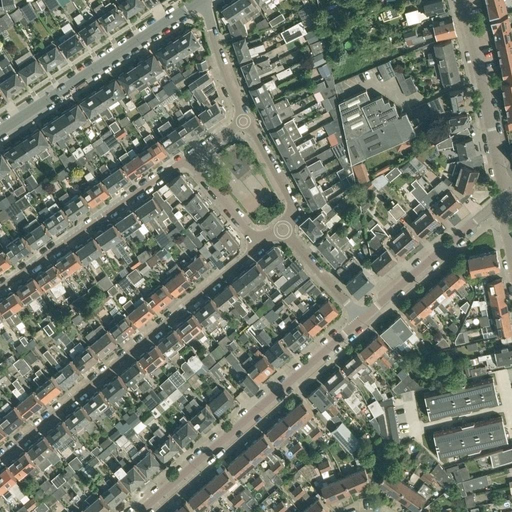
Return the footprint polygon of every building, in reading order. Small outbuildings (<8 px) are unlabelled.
[(2,0),(3,5),(4,10),(5,12),(6,11),(16,7),(14,0),(2,0)] [(46,6),(44,3),(42,0),(35,0),(31,2),(38,12),(46,6)] [(133,11),(136,10),(129,0),(117,0),(118,1),(127,15),(129,14),(129,16),(134,13),(133,11)] [(129,0),(136,10),(138,8),(139,9),(144,7),(143,5),(144,4),(141,0),(129,0)] [(232,2),(231,3),(245,23),(253,18),(251,16),(240,0),(233,0),(232,1),(232,2)] [(240,0),(251,16),(260,10),(253,0),(240,0)] [(258,0),(261,5),(265,10),(268,8),(266,4),(273,0),(258,0)] [(442,0),(428,0),(425,1),(427,10),(421,12),(421,13),(411,16),(413,22),(421,19),(420,18),(429,16),(428,13),(445,9),(442,0)] [(506,10),(503,0),(496,0),(486,3),(490,15),(506,10)] [(111,1),(104,6),(116,23),(118,22),(120,23),(123,20),(123,19),(124,18),(114,2),(112,3),(111,1)] [(113,25),(116,23),(104,6),(102,2),(94,8),(108,29),(108,28),(110,29),(113,27),(113,25)] [(248,33),(245,23),(231,3),(228,5),(227,4),(222,7),(223,9),(231,22),(228,24),(233,38),(248,33)] [(297,11),(302,20),(313,14),(308,5),(297,11)] [(397,6),(381,13),(383,18),(384,20),(400,14),(397,6)] [(10,13),(15,22),(24,16),(18,8),(10,13)] [(436,16),(438,20),(434,22),(435,26),(423,30),(425,34),(455,25),(453,16),(450,17),(448,10),(436,16)] [(5,12),(0,13),(0,21),(5,29),(14,23),(6,11),(5,12)] [(269,21),(272,26),(285,18),(281,13),(269,21)] [(493,31),(510,27),(508,15),(491,19),(493,31)] [(92,17),(85,21),(96,36),(99,35),(99,36),(103,34),(103,32),(104,31),(96,19),(94,20),(92,17)] [(0,21),(0,37),(1,39),(8,34),(5,29),(0,21)] [(93,38),(96,36),(85,21),(79,25),(81,28),(80,30),(88,42),(89,41),(90,42),(94,39),(93,38)] [(307,32),(304,27),(301,21),(281,32),(286,42),(307,32)] [(438,39),(457,34),(455,25),(425,34),(418,36),(413,38),(411,38),(412,44),(426,40),(425,38),(426,38),(437,35),(438,39)] [(319,27),(304,34),(309,44),(323,37),(319,27)] [(511,39),(511,35),(510,27),(493,31),(494,32),(497,43),(511,39)] [(192,29),(183,34),(193,49),(201,43),(192,29)] [(405,39),(411,38),(413,38),(418,36),(416,29),(403,32),(405,39)] [(72,30),(65,34),(76,50),(79,48),(79,49),(83,47),(83,45),(84,44),(76,32),(74,33),(72,30)] [(73,51),(76,50),(65,34),(59,38),(61,42),(59,43),(67,55),(69,54),(70,55),(74,53),(73,51)] [(184,54),(193,49),(183,34),(175,40),(184,54)] [(232,42),(232,45),(233,46),(236,46),(237,50),(262,42),(261,36),(247,41),(245,37),(234,41),(232,42)] [(314,42),(318,52),(327,49),(323,39),(314,42)] [(437,56),(455,52),(452,39),(434,43),(436,51),(428,53),(429,58),(437,56)] [(511,51),(511,39),(497,43),(499,54),(511,51)] [(175,60),(182,55),(173,41),(165,46),(175,60)] [(238,53),(236,54),(238,59),(240,58),(240,59),(251,56),(258,53),(257,49),(264,47),(262,42),(237,50),(238,53)] [(52,43),(45,47),(56,63),(58,61),(59,62),(63,60),(63,58),(64,57),(56,45),(54,47),(52,43)] [(170,63),(175,60),(165,46),(157,52),(168,68),(172,65),(170,63)] [(53,65),(56,63),(45,47),(39,52),(41,55),(39,56),(47,68),(49,68),(51,68),(54,66),(53,65)] [(309,58),(313,67),(327,60),(323,51),(309,58)] [(501,66),(511,63),(511,51),(499,54),(502,65),(501,66)] [(434,65),(435,69),(457,64),(455,52),(437,56),(439,64),(434,65)] [(154,54),(146,59),(155,73),(163,68),(154,54)] [(25,60),(36,76),(38,74),(39,76),(44,73),(43,72),(44,71),(34,55),(25,60)] [(240,66),(240,68),(242,69),(244,70),(246,74),(270,64),(268,58),(255,64),(253,60),(242,64),(240,66)] [(158,78),(155,73),(146,59),(137,65),(147,79),(148,78),(151,83),(158,78)] [(206,59),(197,62),(199,70),(208,67),(206,59)] [(33,78),(36,76),(25,60),(19,65),(21,69),(19,70),(27,82),(29,81),(29,82),(34,79),(33,78)] [(384,63),(390,77),(396,74),(395,71),(390,60),(384,63)] [(329,61),(323,64),(324,66),(327,73),(327,74),(332,72),(330,64),(329,61)] [(247,77),(246,79),(246,81),(247,82),(249,83),(261,78),(259,74),(272,69),(278,67),(276,62),(270,64),(246,74),(247,77)] [(10,63),(2,68),(5,73),(16,89),(19,87),(19,89),(23,86),(23,84),(24,84),(10,63)] [(384,80),(390,77),(384,63),(378,66),(384,80)] [(511,76),(511,63),(501,66),(504,79),(511,76)] [(460,77),(457,64),(435,69),(437,75),(442,74),(444,87),(457,81),(456,78),(460,77)] [(135,66),(127,71),(137,85),(145,80),(135,66)] [(276,73),(279,78),(292,72),(290,66),(276,73)] [(182,72),(189,83),(195,79),(192,72),(190,67),(182,72)] [(400,69),(395,71),(396,74),(400,81),(406,95),(412,92),(405,78),(400,69)] [(195,91),(201,87),(213,79),(207,70),(200,75),(195,79),(189,83),(195,91)] [(192,72),(195,79),(200,75),(199,70),(192,72)] [(128,91),(137,85),(127,71),(119,77),(128,91)] [(327,74),(324,76),(329,86),(334,84),(332,72),(327,74)] [(13,91),(16,89),(5,73),(0,76),(0,80),(1,82),(0,82),(0,83),(7,95),(9,94),(11,94),(14,92),(13,91)] [(411,76),(405,78),(412,92),(417,90),(411,76)] [(179,89),(188,83),(184,77),(175,83),(179,89)] [(110,82),(107,84),(117,99),(125,93),(116,79),(114,80),(113,78),(109,81),(110,82)] [(207,95),(217,88),(213,79),(201,87),(207,95)] [(264,81),(250,88),(255,97),(270,89),(276,86),(273,79),(265,82),(264,81)] [(503,95),(503,96),(511,93),(511,80),(502,83),(504,95),(503,95)] [(173,93),(178,89),(173,81),(168,85),(173,93)] [(99,90),(108,105),(108,104),(109,104),(117,99),(107,84),(104,86),(103,85),(99,88),(100,89),(99,90)] [(329,86),(320,90),(324,99),(336,92),(334,84),(329,86)] [(208,96),(207,95),(201,87),(195,91),(200,99),(198,100),(205,109),(200,112),(209,125),(217,119),(204,99),(208,96)] [(170,95),(173,99),(183,92),(180,88),(170,95)] [(453,109),(466,106),(463,88),(450,91),(453,109)] [(270,89),(255,97),(259,105),(259,106),(273,100),(273,99),(272,97),(274,96),(270,89)] [(347,138),(349,150),(352,162),(393,143),(408,136),(416,133),(426,126),(423,121),(414,126),(406,111),(400,114),(394,102),(391,104),(389,99),(385,100),(382,94),(371,99),(366,89),(339,101),(347,138)] [(92,94),(89,96),(99,111),(101,115),(105,113),(108,118),(110,117),(113,115),(106,105),(107,105),(108,105),(99,90),(98,91),(96,92),(95,90),(91,93),(92,94)] [(161,101),(169,95),(165,90),(157,96),(161,101)] [(511,106),(511,93),(503,96),(506,107),(511,106)] [(170,95),(162,101),(165,105),(173,99),(170,95)] [(328,98),(332,108),(339,104),(335,95),(328,98)] [(85,97),(81,100),(82,101),(81,102),(90,116),(93,120),(101,115),(99,111),(89,96),(86,98),(85,97)] [(151,108),(160,102),(156,96),(147,102),(151,108)] [(220,106),(215,99),(211,101),(208,96),(204,99),(217,119),(226,113),(226,111),(223,106),(220,106)] [(412,109),(428,102),(433,113),(442,111),(436,97),(412,108),(412,109)] [(131,110),(136,106),(131,99),(126,103),(131,110)] [(273,100),(259,106),(260,107),(264,116),(271,113),(285,107),(286,106),(283,99),(275,103),(274,101),(273,100)] [(141,114),(150,108),(145,101),(137,107),(141,114)] [(72,107),(69,109),(79,123),(82,128),(93,120),(90,116),(87,118),(77,104),(76,105),(75,103),(71,106),(72,107)] [(271,113),(264,116),(268,125),(282,119),(281,115),(291,110),(288,105),(286,106),(285,107),(271,113)] [(336,106),(329,110),(334,119),(341,115),(336,106)] [(145,119),(155,112),(153,107),(142,115),(145,119)] [(192,108),(183,113),(186,118),(196,132),(199,130),(200,132),(204,129),(203,128),(205,126),(196,114),(192,108)] [(61,114),(61,115),(70,129),(79,123),(69,109),(67,111),(66,110),(61,113),(62,114),(61,114)] [(179,125),(178,126),(187,139),(188,138),(190,137),(190,138),(194,135),(194,134),(196,132),(186,118),(183,113),(178,117),(177,117),(181,122),(182,124),(179,125)] [(468,115),(467,114),(450,117),(451,124),(449,124),(449,126),(444,128),(445,134),(450,133),(450,130),(457,129),(457,127),(464,126),(463,124),(469,123),(469,121),(470,121),(470,120),(471,120),(471,119),(471,118),(471,117),(470,116),(469,116),(469,115),(468,115)] [(54,119),(51,121),(66,145),(67,144),(64,140),(70,136),(67,131),(69,129),(70,129),(61,115),(60,115),(58,116),(57,115),(53,118),(54,119)] [(131,122),(126,115),(119,120),(123,127),(131,122)] [(141,116),(134,121),(138,126),(145,122),(141,116)] [(331,121),(336,131),(342,129),(343,128),(341,116),(331,121)] [(285,122),(271,130),(275,138),(297,127),(292,118),(285,122)] [(170,119),(164,123),(168,130),(178,145),(181,143),(182,144),(186,141),(185,140),(187,139),(178,126),(176,128),(175,126),(170,119)] [(109,124),(114,132),(120,128),(115,120),(109,124)] [(44,126),(43,126),(53,140),(56,138),(62,147),(66,145),(51,121),(49,123),(48,121),(43,125),(44,126)] [(164,123),(157,128),(162,135),(164,136),(162,138),(171,150),(172,150),(172,151),(176,148),(175,147),(178,145),(168,130),(164,123)] [(297,127),(275,138),(280,147),(294,139),(302,135),(300,132),(307,128),(305,123),(299,126),(297,127)] [(123,127),(114,133),(118,138),(119,139),(127,133),(123,127)] [(40,129),(32,134),(46,156),(54,168),(58,166),(44,145),(49,142),(40,129)] [(101,135),(101,136),(104,140),(113,133),(110,129),(101,135)] [(332,146),(337,144),(346,139),(342,129),(336,131),(327,136),(332,146)] [(114,133),(113,133),(104,140),(108,146),(118,138),(114,133)] [(144,138),(149,144),(159,158),(162,156),(162,158),(165,156),(165,154),(167,153),(158,140),(156,141),(151,133),(144,138)] [(24,139),(32,153),(37,150),(42,158),(46,156),(32,134),(24,139)] [(453,148),(459,147),(461,156),(475,153),(472,138),(458,141),(454,134),(436,144),(438,149),(453,146),(453,148)] [(94,147),(95,147),(103,140),(104,140),(101,136),(92,143),(94,147)] [(294,139),(280,147),(281,149),(286,158),(312,144),(313,143),(316,141),(313,136),(310,138),(299,144),(297,145),(296,143),(295,141),(294,139)] [(412,144),(408,136),(393,143),(397,151),(412,144)] [(346,139),(337,144),(342,154),(348,151),(346,139)] [(428,148),(434,145),(431,139),(425,143),(428,148)] [(109,149),(103,140),(95,147),(101,155),(109,149)] [(14,146),(28,168),(34,176),(37,174),(26,157),(31,154),(22,141),(14,146)] [(83,148),(86,152),(93,147),(91,143),(83,148)] [(156,160),(159,158),(149,144),(143,149),(144,150),(142,151),(150,164),(152,163),(153,164),(156,162),(156,160)] [(312,144),(286,158),(291,166),(304,159),(303,157),(316,150),(315,148),(312,144)] [(28,168),(14,146),(6,151),(14,165),(19,162),(24,170),(28,168)] [(94,147),(85,154),(88,158),(97,152),(94,147)] [(72,153),(76,159),(85,153),(81,148),(72,153)] [(349,150),(342,154),(348,164),(352,162),(349,150)] [(141,171),(131,157),(127,152),(120,157),(125,163),(124,164),(133,177),(134,176),(136,176),(138,175),(138,173),(141,171)] [(148,166),(140,153),(138,154),(137,152),(131,157),(141,171),(144,169),(145,170),(147,168),(147,166),(148,166)] [(416,157),(422,162),(427,157),(421,152),(416,157)] [(2,154),(0,154),(0,168),(8,181),(12,178),(6,170),(11,167),(2,154)] [(72,154),(68,157),(62,161),(66,166),(76,159),(72,154)] [(82,156),(75,161),(79,167),(87,162),(82,156)] [(293,171),(292,173),(293,176),(296,177),(297,179),(323,165),(320,158),(309,164),(308,165),(306,163),(293,170),(293,171)] [(469,158),(456,160),(457,164),(455,163),(452,174),(458,176),(476,181),(479,171),(465,166),(465,165),(470,164),(469,158)] [(409,160),(400,168),(404,173),(409,169),(413,173),(417,169),(409,160)] [(66,168),(69,171),(76,166),(74,162),(66,168)] [(347,176),(350,174),(353,172),(353,166),(352,163),(352,162),(348,164),(343,167),(347,176)] [(118,187),(121,185),(111,171),(106,163),(99,167),(106,176),(104,178),(113,191),(114,190),(116,190),(118,189),(118,187)] [(323,165),(297,179),(299,181),(298,183),(299,186),(302,187),(316,180),(315,178),(316,177),(315,175),(327,168),(324,164),(323,165)] [(118,166),(111,171),(121,185),(124,183),(125,184),(128,182),(128,180),(129,179),(121,166),(119,168),(118,166)] [(396,166),(385,175),(390,181),(401,172),(396,166)] [(11,185),(8,181),(0,168),(0,176),(7,188),(11,185)] [(367,179),(363,169),(355,172),(359,183),(367,179)] [(187,181),(185,178),(185,177),(183,174),(182,175),(181,173),(169,183),(168,182),(159,188),(162,192),(169,186),(173,192),(187,181)] [(346,176),(351,185),(355,182),(350,174),(347,176),(346,176)] [(29,191),(31,190),(38,185),(34,179),(31,175),(25,179),(28,183),(25,185),(29,191)] [(52,176),(45,181),(47,185),(54,180),(52,176)] [(88,180),(91,184),(101,199),(104,197),(105,198),(108,196),(108,194),(110,193),(101,180),(99,182),(95,176),(88,180)] [(453,181),(449,185),(457,190),(460,187),(473,191),(476,181),(458,176),(456,182),(453,181)] [(411,182),(415,187),(423,196),(428,193),(416,178),(411,182)] [(316,180),(302,187),(303,189),(304,190),(303,192),(304,195),(306,196),(308,198),(324,190),(320,183),(318,184),(317,182),(316,180)] [(453,193),(457,190),(449,185),(443,180),(434,187),(442,196),(454,210),(463,203),(453,193)] [(44,181),(35,188),(39,194),(49,188),(44,181)] [(181,198),(193,189),(192,187),(193,187),(190,183),(189,184),(187,181),(173,192),(178,198),(180,196),(181,198)] [(355,182),(351,185),(344,190),(348,196),(359,187),(355,182)] [(361,189),(363,192),(372,185),(370,182),(361,189)] [(98,201),(101,199),(91,184),(85,188),(86,190),(84,192),(93,204),(94,204),(96,204),(98,203),(98,201)] [(22,185),(14,190),(17,195),(26,190),(22,185)] [(324,190),(308,198),(310,202),(308,202),(310,206),(312,206),(312,207),(326,200),(325,197),(327,196),(326,194),(334,190),(331,186),(324,190)] [(423,196),(415,187),(410,190),(419,200),(423,196)] [(29,201),(39,194),(35,188),(25,195),(29,201)] [(154,195),(160,204),(164,200),(158,192),(157,190),(152,193),(154,195)] [(185,205),(190,210),(203,199),(196,192),(185,202),(186,204),(185,205)] [(17,199),(12,193),(7,196),(11,203),(17,199)] [(71,198),(81,213),(85,210),(85,211),(88,210),(88,208),(90,207),(81,194),(79,195),(78,193),(71,198)] [(25,195),(15,201),(22,210),(31,204),(29,201),(25,195)] [(170,240),(174,237),(162,220),(168,216),(167,214),(160,204),(154,195),(151,197),(151,196),(146,199),(147,200),(144,202),(170,240)] [(2,210),(5,208),(11,204),(9,201),(6,196),(0,200),(0,206),(1,208),(2,210)] [(446,217),(454,210),(442,196),(434,203),(446,217)] [(79,215),(81,213),(71,198),(66,202),(67,204),(65,205),(74,218),(75,217),(76,218),(79,216),(79,215)] [(171,210),(174,208),(166,199),(164,200),(160,204),(167,214),(171,210)] [(209,207),(203,199),(190,210),(195,216),(196,215),(197,217),(209,207)] [(15,201),(11,204),(5,208),(11,217),(15,214),(17,214),(22,210),(15,201)] [(420,215),(433,229),(441,222),(429,208),(425,206),(421,201),(414,208),(420,215)] [(48,207),(51,212),(61,227),(65,224),(66,225),(68,223),(69,222),(70,221),(61,208),(60,208),(56,202),(48,207)] [(170,240),(144,202),(142,204),(141,203),(136,206),(137,207),(136,208),(145,221),(148,218),(159,233),(153,237),(160,247),(170,240)] [(397,202),(393,206),(402,216),(406,212),(397,202)] [(332,209),(328,205),(323,209),(327,213),(332,209)] [(397,220),(402,216),(393,206),(388,210),(397,220)] [(331,217),(338,212),(334,207),(332,209),(327,213),(307,230),(314,238),(328,225),(326,222),(331,217)] [(5,208),(2,210),(0,211),(0,220),(2,223),(11,217),(5,208)] [(301,223),(307,230),(327,213),(323,209),(313,218),(310,215),(301,223)] [(133,210),(132,211),(130,210),(128,210),(127,212),(127,214),(124,216),(137,233),(141,239),(145,237),(137,226),(141,223),(133,210)] [(167,214),(168,216),(173,222),(178,219),(171,210),(167,214)] [(200,223),(205,229),(218,218),(212,210),(200,220),(201,222),(200,223)] [(59,228),(61,227),(51,212),(46,216),(47,218),(45,219),(54,232),(55,231),(56,232),(59,230),(59,228)] [(425,237),(433,229),(420,215),(412,222),(425,237)] [(124,216),(122,218),(120,217),(118,217),(117,219),(117,221),(125,234),(129,231),(133,236),(137,233),(124,216)] [(225,226),(218,218),(205,229),(210,235),(211,233),(213,236),(225,226)] [(36,219),(30,223),(43,241),(51,236),(42,223),(40,224),(36,219)] [(178,219),(173,222),(180,232),(185,229),(178,219)] [(358,220),(352,224),(357,230),(362,225),(358,220)] [(34,247),(43,241),(30,223),(30,222),(23,227),(28,233),(25,234),(34,247)] [(376,233),(378,236),(385,244),(389,240),(403,256),(411,249),(399,234),(395,238),(391,233),(389,235),(378,222),(371,229),(376,233)] [(107,226),(107,228),(105,229),(116,247),(120,244),(117,240),(122,236),(113,224),(112,224),(110,224),(108,224),(107,226)] [(401,227),(404,230),(399,234),(411,249),(420,241),(404,224),(401,227)] [(183,231),(184,231),(189,237),(191,239),(195,236),(188,227),(183,231)] [(323,249),(343,231),(340,228),(331,235),(328,232),(316,242),(323,249)] [(105,229),(102,231),(100,230),(98,231),(97,233),(98,234),(97,235),(105,248),(109,245),(117,257),(121,254),(116,247),(105,229)] [(220,247),(233,236),(227,229),(215,238),(217,240),(215,242),(220,247)] [(341,247),(349,240),(350,239),(343,231),(323,249),(329,257),(341,247)] [(369,242),(371,253),(372,259),(373,259),(372,260),(382,272),(398,259),(385,244),(378,236),(376,233),(368,240),(369,242)] [(350,238),(354,243),(359,238),(355,234),(350,238)] [(19,236),(13,240),(23,255),(31,249),(22,236),(20,238),(19,236)] [(186,245),(191,241),(187,236),(182,240),(186,245)] [(215,252),(211,255),(210,256),(215,263),(221,259),(218,255),(223,251),(225,253),(226,252),(227,254),(229,252),(232,254),(238,249),(237,245),(239,244),(233,236),(220,247),(220,248),(215,252)] [(93,237),(92,238),(92,237),(87,240),(88,241),(85,243),(99,264),(103,261),(98,253),(102,250),(93,237)] [(193,242),(199,249),(203,245),(205,243),(199,237),(193,242)] [(173,239),(164,246),(167,249),(176,242),(173,239)] [(15,261),(23,255),(13,240),(7,245),(8,246),(6,248),(15,261)] [(352,244),(349,240),(341,247),(329,257),(336,264),(347,254),(344,251),(352,244)] [(366,260),(372,259),(371,253),(369,242),(363,246),(366,260)] [(85,243),(82,245),(82,244),(77,247),(78,248),(77,249),(86,262),(90,259),(95,266),(99,264),(85,243)] [(209,256),(210,256),(211,255),(203,245),(199,249),(207,258),(209,256)] [(171,255),(164,246),(161,249),(165,254),(168,258),(171,255)] [(282,271),(283,273),(289,280),(294,276),(286,267),(282,262),(285,259),(281,253),(281,250),(277,246),(274,246),(267,252),(282,271)] [(137,255),(141,262),(152,255),(147,248),(137,255)] [(0,263),(3,269),(11,263),(2,250),(0,252),(0,251),(0,263)] [(65,256),(75,270),(80,266),(80,265),(82,263),(73,250),(71,251),(71,250),(67,253),(67,254),(65,256)] [(497,250),(482,253),(485,270),(493,269),(494,273),(500,272),(499,268),(500,267),(497,250)] [(267,252),(259,259),(268,270),(272,266),(280,275),(281,274),(283,273),(282,271),(267,252)] [(471,273),(485,270),(482,253),(468,256),(468,257),(459,265),(466,273),(471,269),(471,273)] [(146,261),(151,267),(159,259),(155,254),(146,261)] [(211,266),(210,266),(201,254),(199,256),(198,254),(192,259),(203,272),(205,271),(207,271),(209,269),(209,267),(211,266)] [(337,269),(358,294),(375,280),(353,255),(337,269)] [(65,256),(62,258),(61,257),(57,260),(58,261),(56,262),(65,275),(67,273),(68,275),(75,270),(65,256)] [(129,262),(133,268),(141,263),(137,256),(129,262)] [(200,275),(203,272),(192,259),(188,262),(185,258),(181,262),(195,279),(196,278),(198,279),(200,276),(200,275)] [(286,267),(294,276),(302,269),(303,269),(304,268),(297,258),(286,267)] [(137,267),(143,274),(150,267),(145,260),(137,267)] [(251,267),(248,269),(262,285),(266,282),(262,278),(267,274),(256,262),(255,263),(253,263),(251,265),(251,267)] [(45,270),(61,293),(66,289),(59,279),(62,277),(53,264),(52,265),(51,264),(47,267),(48,268),(45,270)] [(192,282),(182,269),(178,265),(176,266),(176,265),(170,270),(173,274),(184,288),(186,286),(188,286),(191,284),(191,282),(192,282)] [(129,272),(125,267),(119,272),(123,277),(129,272)] [(136,267),(127,274),(134,283),(143,277),(136,267)] [(455,267),(447,275),(464,295),(470,301),(472,297),(464,288),(465,287),(460,282),(465,278),(455,267)] [(255,292),(262,285),(248,269),(246,271),(244,271),(241,273),(242,275),(241,275),(255,292)] [(308,276),(308,275),(303,269),(302,269),(294,276),(289,280),(281,286),(287,293),(308,276)] [(45,270),(42,272),(41,271),(38,273),(38,274),(37,275),(46,288),(49,286),(56,296),(61,293),(45,270)] [(182,290),(184,288),(173,274),(168,279),(169,281),(167,282),(177,294),(178,293),(179,294),(182,291),(182,290)] [(279,287),(288,280),(283,274),(274,282),(279,287)] [(502,277),(501,277),(495,279),(488,280),(487,274),(482,275),(483,280),(474,282),(475,287),(488,285),(489,292),(504,289),(502,277)] [(258,296),(255,292),(241,275),(238,277),(237,277),(234,280),(234,281),(233,282),(243,294),(246,291),(254,300),(258,296)] [(447,275),(439,282),(448,293),(453,298),(458,294),(461,298),(464,295),(447,275)] [(106,276),(97,282),(104,290),(112,284),(106,276)] [(33,278),(32,279),(31,278),(27,280),(28,281),(25,283),(35,298),(40,306),(45,303),(39,293),(42,291),(33,278)] [(303,293),(306,290),(315,283),(311,278),(299,288),(303,293)] [(122,279),(117,282),(126,294),(131,290),(127,286),(122,279)] [(88,289),(89,290),(94,298),(103,291),(97,282),(88,289)] [(430,289),(440,300),(448,293),(439,282),(430,289)] [(40,306),(35,298),(25,283),(22,285),(21,285),(18,287),(18,288),(17,289),(26,302),(27,301),(34,311),(39,307),(40,310),(42,309),(40,306)] [(315,283),(306,290),(310,294),(312,292),(315,296),(322,291),(315,283)] [(222,291),(241,313),(243,316),(248,312),(240,302),(243,300),(230,284),(222,291)] [(117,289),(114,285),(107,290),(111,294),(117,289)] [(161,285),(155,290),(166,303),(168,301),(169,302),(172,299),(172,298),(174,297),(164,285),(162,286),(161,285)] [(270,296),(275,301),(282,295),(278,289),(274,293),(271,290),(268,292),(270,295),(270,296)] [(436,304),(444,313),(448,309),(444,305),(440,300),(430,289),(422,296),(432,308),(436,304)] [(489,292),(491,298),(479,301),(479,300),(473,300),(471,306),(479,304),(479,305),(485,304),(492,303),(506,300),(504,289),(489,292)] [(95,299),(94,298),(89,290),(79,297),(85,305),(95,299)] [(163,305),(166,303),(155,290),(149,294),(150,296),(148,297),(158,309),(159,308),(161,309),(163,307),(163,305)] [(14,291),(12,292),(11,292),(8,294),(8,295),(5,297),(16,311),(22,307),(21,306),(23,304),(21,301),(14,291)] [(237,316),(241,313),(222,291),(214,297),(223,308),(227,305),(229,306),(231,304),(233,308),(231,309),(237,316)] [(100,298),(104,302),(112,296),(108,292),(100,298)] [(282,300),(286,304),(287,303),(288,304),(295,299),(290,293),(282,300)] [(427,312),(432,308),(422,296),(414,304),(431,324),(435,328),(439,325),(431,316),(427,312)] [(5,297),(3,299),(2,298),(0,299),(0,306),(7,316),(8,315),(9,316),(10,315),(16,324),(22,320),(16,311),(5,297)] [(69,304),(72,308),(75,312),(76,314),(84,308),(83,307),(85,305),(79,297),(69,304)] [(123,305),(130,313),(140,325),(141,324),(142,324),(144,322),(144,321),(147,318),(135,304),(131,298),(123,305)] [(263,303),(265,305),(269,310),(275,304),(270,298),(263,303)] [(339,310),(328,298),(320,306),(330,318),(339,310)] [(98,299),(90,305),(96,313),(104,307),(98,299)] [(143,302),(142,300),(141,299),(135,304),(147,318),(150,316),(151,316),(153,315),(153,313),(155,312),(145,300),(143,302)] [(206,304),(204,306),(215,319),(220,314),(219,313),(221,311),(211,299),(210,300),(209,300),(206,302),(206,304)] [(277,312),(286,304),(282,300),(273,307),(277,312)] [(492,303),(494,313),(508,311),(506,300),(492,303)] [(313,333),(322,325),(305,305),(302,301),(298,304),(305,312),(303,313),(307,318),(303,321),(313,333)] [(309,302),(305,305),(322,325),(330,318),(320,306),(316,301),(312,305),(309,302)] [(467,301),(460,306),(465,312),(469,304),(467,301)] [(420,318),(428,326),(431,324),(414,304),(405,311),(415,322),(420,318)] [(269,310),(265,305),(260,308),(265,313),(269,310)] [(80,313),(84,318),(88,316),(94,312),(90,306),(80,313)] [(199,308),(197,310),(197,311),(196,312),(206,324),(208,323),(209,324),(215,319),(204,306),(201,308),(199,308)] [(279,315),(277,312),(273,307),(269,310),(265,313),(263,315),(270,324),(271,323),(271,322),(279,315)] [(68,317),(75,312),(72,308),(65,313),(68,317)] [(264,314),(259,308),(255,312),(259,317),(264,314)] [(114,315),(115,317),(129,334),(131,332),(132,332),(135,330),(135,329),(137,327),(127,315),(124,317),(119,311),(114,315)] [(510,321),(508,311),(494,313),(488,315),(490,325),(510,321)] [(75,324),(84,318),(80,313),(72,319),(75,324)] [(400,314),(394,320),(406,335),(413,343),(419,337),(400,314)] [(187,320),(185,321),(199,339),(205,334),(200,328),(202,327),(193,315),(191,316),(191,315),(186,319),(187,320)] [(267,326),(270,324),(263,315),(259,318),(267,326)] [(52,321),(55,326),(64,320),(61,316),(52,321)] [(303,341),(310,334),(300,323),(296,326),(291,322),(293,321),(289,316),(284,320),(288,324),(303,341)] [(129,334),(115,317),(109,322),(111,324),(113,326),(111,328),(121,340),(122,339),(123,340),(126,338),(126,336),(129,334)] [(42,327),(48,335),(56,328),(50,320),(42,327)] [(405,347),(406,348),(410,353),(414,358),(416,355),(410,348),(411,347),(403,337),(406,335),(394,320),(387,326),(405,347)] [(200,340),(199,339),(185,321),(183,323),(182,322),(178,326),(178,327),(177,327),(187,339),(189,338),(195,345),(200,340)] [(454,334),(458,328),(453,321),(448,326),(454,334)] [(511,332),(511,329),(510,321),(490,325),(484,326),(481,327),(482,332),(496,329),(498,335),(511,332)] [(249,326),(256,334),(259,331),(252,323),(250,325),(249,326)] [(459,332),(463,331),(469,330),(467,323),(463,323),(459,332)] [(300,343),(303,341),(288,324),(285,327),(289,332),(285,336),(295,348),(296,346),(297,347),(300,344),(300,343)] [(387,326),(381,332),(393,345),(396,342),(402,349),(405,347),(387,326)] [(60,327),(51,334),(55,340),(64,333),(60,327)] [(32,335),(37,341),(46,335),(42,328),(32,335)] [(237,328),(227,336),(231,341),(241,333),(237,328)] [(284,358),(290,352),(279,339),(274,343),(271,340),(272,338),(263,328),(259,331),(256,334),(259,338),(263,335),(284,358)] [(16,333),(28,350),(33,346),(30,341),(28,342),(20,330),(16,333)] [(169,335),(167,336),(177,350),(183,345),(182,344),(184,342),(174,330),(173,331),(172,330),(168,333),(169,335)] [(105,331),(99,335),(110,349),(112,347),(114,347),(116,345),(117,344),(118,343),(108,331),(106,332),(105,331)] [(238,336),(243,342),(248,337),(243,331),(238,336)] [(465,342),(463,331),(459,332),(455,340),(455,344),(465,342)] [(225,345),(231,341),(227,336),(226,334),(217,341),(226,352),(229,350),(225,345)] [(378,334),(369,342),(381,356),(379,357),(383,362),(387,358),(390,356),(385,351),(388,348),(386,346),(388,345),(378,334)] [(110,349),(99,335),(91,342),(102,355),(103,354),(105,355),(107,353),(107,351),(110,349)] [(277,364),(284,358),(263,335),(259,338),(265,345),(267,343),(270,347),(265,351),(277,364)] [(177,350),(167,336),(164,338),(162,338),(160,340),(160,342),(159,343),(171,357),(178,351),(177,350)] [(434,345),(437,349),(450,345),(443,337),(434,345)] [(233,341),(227,345),(232,351),(237,347),(233,341)] [(79,342),(76,345),(91,364),(94,362),(96,362),(98,362),(98,360),(98,359),(99,358),(89,346),(85,349),(79,342)] [(370,360),(371,360),(374,357),(384,369),(391,363),(387,358),(383,362),(379,357),(381,356),(369,342),(360,350),(370,360)] [(478,360),(486,359),(511,353),(511,344),(508,345),(508,342),(502,343),(502,346),(494,348),(495,352),(478,356),(478,360)] [(89,366),(91,364),(76,345),(70,350),(71,351),(69,353),(84,370),(85,369),(87,370),(89,370),(89,368),(89,366)] [(152,346),(150,348),(150,350),(148,352),(159,365),(165,360),(164,359),(166,357),(156,345),(155,346),(152,346)] [(214,355),(218,360),(226,353),(223,349),(222,348),(214,355)] [(70,381),(73,379),(59,363),(48,349),(43,353),(54,367),(55,366),(59,371),(55,374),(65,386),(66,385),(68,385),(70,385),(70,383),(70,381)] [(256,362),(266,373),(274,367),(258,349),(254,352),(260,358),(256,362)] [(30,364),(37,359),(31,350),(24,355),(30,364)] [(250,393),(259,385),(248,373),(239,362),(240,361),(231,352),(230,350),(224,355),(227,359),(236,369),(232,372),(239,381),(250,393)] [(153,370),(159,365),(148,352),(145,354),(143,354),(141,355),(141,357),(140,358),(150,370),(152,368),(153,370)] [(357,352),(350,359),(371,383),(374,380),(370,375),(363,367),(367,363),(357,352)] [(488,367),(511,361),(511,353),(486,359),(488,367)] [(188,360),(186,361),(195,371),(204,364),(196,354),(195,355),(192,355),(188,358),(188,360)] [(12,355),(5,360),(8,365),(15,360),(12,355)] [(206,361),(211,366),(217,361),(212,356),(206,361)] [(259,380),(266,373),(256,362),(250,356),(247,358),(243,362),(259,380)] [(350,359),(343,365),(353,376),(357,373),(365,382),(364,383),(371,392),(375,388),(371,383),(350,359)] [(2,369),(8,365),(5,360),(0,362),(0,367),(1,367),(2,369)] [(63,360),(59,363),(73,379),(75,377),(77,378),(79,378),(79,375),(79,374),(81,373),(71,361),(66,364),(63,360)] [(186,379),(195,371),(186,361),(185,360),(181,363),(181,366),(184,371),(181,373),(186,379)] [(210,368),(213,372),(219,379),(224,374),(218,367),(222,364),(219,360),(210,368)] [(137,361),(129,367),(147,389),(151,386),(146,379),(142,375),(146,372),(137,361)] [(448,367),(454,375),(458,371),(452,363),(448,367)] [(196,371),(200,376),(209,369),(205,364),(196,371)] [(445,364),(436,370),(445,382),(454,376),(445,364)] [(472,375),(478,374),(486,372),(484,364),(470,368),(472,375)] [(134,381),(138,386),(144,392),(147,389),(129,367),(121,374),(130,385),(134,381)] [(339,368),(331,374),(357,404),(361,401),(355,395),(345,383),(349,379),(339,368)] [(177,387),(178,387),(186,380),(182,375),(178,369),(169,377),(177,387)] [(200,376),(196,371),(187,379),(191,384),(200,376)] [(360,409),(357,404),(331,374),(324,380),(334,392),(339,388),(345,396),(344,397),(357,411),(360,409)] [(41,378),(54,394),(57,392),(58,393),(60,393),(61,391),(61,389),(62,388),(52,376),(48,379),(44,375),(41,378)] [(113,380),(111,382),(122,396),(128,391),(126,389),(128,388),(118,376),(117,377),(115,377),(113,378),(113,380)] [(168,395),(177,387),(169,377),(163,382),(166,386),(163,389),(168,395)] [(52,397),(54,394),(41,378),(37,381),(41,385),(37,389),(47,401),(48,400),(49,400),(51,400),(52,398),(52,397)] [(416,378),(406,385),(411,389),(423,386),(416,378)] [(493,378),(479,381),(482,394),(496,391),(493,378)] [(16,386),(36,410),(38,408),(39,408),(41,408),(43,406),(42,405),(43,403),(34,391),(30,395),(17,379),(13,382),(16,386)] [(182,391),(191,384),(187,379),(186,380),(178,387),(182,391)] [(397,393),(411,389),(406,385),(401,379),(392,388),(397,393)] [(479,381),(465,384),(468,397),(482,394),(479,381)] [(116,400),(122,396),(111,382),(108,384),(106,384),(104,386),(104,387),(103,388),(113,400),(115,399),(116,400)] [(321,383),(314,389),(342,420),(345,417),(331,401),(334,398),(321,383)] [(465,384),(452,387),(455,400),(468,397),(465,384)] [(13,389),(18,396),(22,401),(18,404),(28,416),(29,415),(29,416),(32,416),(33,413),(33,412),(36,410),(16,386),(13,389)] [(178,387),(177,387),(168,395),(173,401),(183,393),(182,391),(178,387)] [(375,388),(371,392),(376,399),(383,397),(377,387),(375,388)] [(452,387),(438,391),(441,403),(455,400),(452,387)] [(226,406),(234,400),(224,389),(223,391),(221,389),(216,394),(226,406)] [(314,389),(307,395),(320,410),(324,406),(332,416),(330,417),(337,425),(342,420),(314,389)] [(163,390),(154,398),(159,403),(168,396),(163,390)] [(92,397),(103,411),(107,416),(115,410),(100,391),(99,392),(97,392),(95,394),(95,395),(92,397)] [(438,391),(424,394),(427,407),(441,403),(438,391)] [(496,391),(482,394),(485,406),(499,403),(496,391)] [(182,394),(178,398),(183,405),(188,401),(182,394)] [(219,413),(226,406),(216,394),(210,399),(211,400),(209,402),(219,413)] [(482,394),(468,397),(471,410),(485,406),(482,394)] [(165,409),(173,401),(168,395),(168,396),(159,403),(165,409)] [(98,415),(103,411),(92,397),(90,399),(88,399),(85,401),(86,403),(85,404),(94,416),(96,414),(98,415)] [(203,405),(201,406),(193,397),(190,400),(208,422),(216,415),(206,404),(205,406),(203,405)] [(468,397),(455,400),(458,413),(471,410),(468,397)] [(311,427),(313,429),(319,436),(323,433),(308,416),(313,411),(303,399),(294,407),(305,419),(307,422),(311,427)] [(201,429),(208,422),(190,400),(184,406),(193,416),(191,418),(201,429)] [(367,405),(374,417),(384,411),(377,400),(367,405)] [(455,400),(441,403),(444,416),(458,413),(455,400)] [(138,409),(135,412),(140,419),(142,418),(150,411),(143,403),(137,408),(138,409)] [(156,417),(165,409),(159,403),(150,411),(154,415),(156,417)] [(441,403),(427,407),(430,419),(444,416),(441,403)] [(12,407),(6,412),(17,425),(20,423),(21,423),(23,421),(24,420),(25,419),(15,406),(13,408),(12,407)] [(76,411),(74,413),(84,426),(90,433),(98,426),(92,420),(91,421),(89,420),(91,418),(81,406),(80,407),(78,407),(76,409),(76,411)] [(14,427),(17,425),(6,412),(2,407),(0,408),(0,420),(9,431),(10,430),(12,431),(14,429),(14,427)] [(286,414),(296,426),(305,419),(294,407),(286,414)] [(131,426),(140,419),(135,412),(135,411),(125,419),(127,421),(131,426)] [(150,411),(142,418),(145,423),(154,415),(150,411)] [(84,426),(74,413),(71,415),(69,414),(67,416),(67,418),(66,419),(76,431),(78,429),(79,431),(84,426)] [(179,425),(190,438),(198,431),(184,415),(179,419),(183,422),(179,425)] [(284,416),(275,423),(286,435),(294,428),(284,416)] [(502,417),(488,420),(491,433),(505,430),(502,417)] [(147,424),(145,423),(142,418),(140,419),(131,426),(136,431),(137,433),(147,424)] [(488,420),(474,423),(477,436),(491,433),(488,420)] [(57,426),(55,428),(66,441),(69,445),(76,439),(72,434),(73,433),(63,421),(62,422),(60,422),(57,424),(57,426)] [(118,429),(122,433),(123,432),(131,426),(127,421),(118,429)] [(350,452),(361,443),(342,422),(332,431),(350,452)] [(275,423),(267,431),(277,443),(286,435),(275,423)] [(474,423),(461,427),(464,439),(477,436),(474,423)] [(183,444),(190,438),(179,425),(173,430),(175,432),(173,433),(183,444)] [(131,426),(123,432),(128,438),(136,431),(131,426)] [(461,427),(448,430),(451,442),(464,439),(461,427)] [(66,441),(55,428),(53,430),(51,430),(48,432),(48,433),(47,434),(57,446),(59,444),(60,446),(66,441)] [(154,432),(155,434),(161,441),(172,453),(174,451),(175,453),(179,449),(178,448),(179,447),(168,434),(166,436),(159,428),(154,432)] [(319,436),(313,429),(309,433),(315,439),(320,444),(324,441),(319,436)] [(448,430),(434,433),(437,446),(451,442),(448,430)] [(505,430),(491,433),(494,446),(508,442),(505,430)] [(117,437),(115,439),(118,444),(120,445),(128,438),(123,432),(122,433),(121,434),(117,437)] [(264,433),(255,440),(266,452),(275,445),(264,433)] [(491,433),(477,436),(480,449),(494,446),(491,433)] [(172,453),(161,441),(155,434),(149,439),(157,447),(155,449),(164,460),(166,459),(167,460),(170,457),(169,456),(172,453)] [(477,436),(464,439),(467,452),(480,449),(477,436)] [(39,441),(36,443),(46,455),(51,461),(53,463),(60,456),(54,449),(44,437),(43,437),(42,437),(39,439),(39,441)] [(109,444),(105,439),(100,443),(104,448),(109,444)] [(464,439),(451,442),(454,455),(467,452),(464,439)] [(255,440),(247,448),(257,460),(266,452),(255,440)] [(107,447),(107,448),(110,451),(117,446),(113,442),(107,447)] [(298,442),(294,445),(300,452),(304,448),(298,442)] [(451,442),(437,446),(440,458),(454,455),(451,442)] [(30,448),(29,449),(39,461),(37,462),(42,468),(51,461),(46,455),(36,443),(34,445),(33,445),(30,446),(30,448)] [(155,468),(161,463),(145,444),(139,450),(155,468)] [(296,456),(300,452),(294,445),(290,449),(296,456)] [(91,451),(95,456),(101,450),(97,446),(91,451)] [(502,449),(497,451),(499,464),(511,459),(511,446),(502,450),(502,449)] [(419,449),(416,455),(422,459),(426,453),(419,449)] [(148,474),(155,468),(139,450),(132,456),(148,474)] [(245,450),(236,457),(247,469),(255,461),(245,450)] [(20,456),(18,458),(29,472),(33,477),(40,470),(35,464),(36,464),(26,452),(24,453),(23,453),(19,455),(20,456)] [(340,454),(344,462),(344,463),(349,460),(345,452),(340,454)] [(399,463),(403,466),(408,458),(404,455),(399,463)] [(68,463),(69,464),(76,472),(84,465),(76,456),(68,463)] [(96,456),(89,462),(93,466),(100,460),(96,456)] [(247,469),(236,457),(228,464),(238,476),(247,469)] [(29,472),(18,458),(15,461),(13,460),(11,462),(11,464),(10,465),(20,477),(22,475),(23,476),(29,472)] [(408,458),(403,466),(408,469),(413,461),(408,458)] [(278,459),(274,463),(280,470),(284,466),(278,459)] [(323,461),(326,470),(331,468),(328,459),(323,461)] [(321,472),(326,470),(323,461),(318,463),(321,472)] [(80,469),(87,478),(96,471),(89,462),(80,469)] [(143,478),(145,477),(134,464),(130,467),(127,463),(123,466),(139,484),(143,480),(143,478)] [(276,473),(280,470),(274,463),(270,466),(276,473)] [(76,472),(69,464),(65,467),(67,471),(62,475),(67,480),(76,472)] [(139,484),(123,466),(121,464),(115,469),(120,476),(131,488),(132,487),(134,488),(139,484)] [(355,471),(361,486),(371,481),(369,476),(374,474),(370,464),(355,471)] [(15,483),(16,482),(15,481),(17,479),(7,467),(6,468),(4,468),(2,470),(2,472),(0,472),(0,474),(16,494),(19,498),(24,494),(15,483)] [(225,467),(216,474),(227,486),(236,479),(225,467)] [(450,475),(443,468),(432,475),(429,473),(424,481),(428,484),(432,477),(445,491),(457,482),(450,475)] [(462,480),(459,468),(453,470),(457,481),(462,480)] [(378,482),(388,489),(397,476),(387,469),(378,482)] [(73,475),(77,480),(84,475),(79,470),(73,475)] [(419,477),(424,481),(429,473),(424,470),(419,477)] [(298,471),(292,476),(295,479),(297,477),(303,483),(306,480),(298,471)] [(351,490),(361,486),(355,471),(344,475),(351,490)] [(51,479),(57,487),(66,480),(60,472),(51,479)] [(276,473),(271,478),(277,485),(283,480),(276,473)] [(0,490),(1,492),(6,497),(8,497),(12,494),(13,496),(16,494),(0,474),(0,490)] [(216,474),(208,482),(218,494),(227,486),(216,474)] [(260,475),(255,480),(261,486),(265,482),(260,475)] [(486,475),(457,483),(460,492),(489,484),(486,475)] [(342,476),(331,481),(338,496),(348,491),(342,476)] [(397,476),(388,489),(397,495),(406,482),(397,476)] [(71,477),(63,483),(68,488),(75,482),(71,477)] [(121,498),(106,481),(103,477),(98,482),(106,490),(103,493),(113,505),(114,504),(115,504),(118,502),(118,501),(121,498)] [(109,478),(106,481),(121,498),(123,496),(124,496),(127,494),(127,492),(128,491),(118,480),(114,483),(109,478)] [(261,486),(255,480),(250,484),(256,490),(261,486)] [(328,500),(338,496),(331,481),(321,485),(328,500)] [(44,490),(48,496),(57,488),(53,483),(44,490)] [(206,483),(197,491),(208,503),(216,495),(206,483)] [(302,495),(310,504),(317,511),(324,511),(329,508),(320,498),(322,497),(318,492),(311,497),(300,484),(296,488),(302,495)] [(408,503),(417,490),(408,484),(399,497),(408,503)] [(52,493),(57,498),(66,491),(61,485),(52,493)] [(47,496),(40,487),(34,493),(41,501),(47,496)] [(245,488),(239,492),(246,499),(241,503),(248,511),(257,503),(245,488)] [(298,498),(302,495),(296,488),(291,491),(298,498)] [(408,503),(417,510),(426,497),(417,490),(408,503)] [(200,510),(208,503),(197,491),(189,498),(200,510)] [(239,492),(235,496),(241,503),(246,499),(239,492)] [(52,493),(43,500),(51,509),(55,506),(53,503),(57,499),(52,493)] [(91,494),(88,497),(100,511),(106,511),(109,510),(109,508),(110,507),(100,495),(96,499),(91,494)] [(237,507),(241,503),(235,496),(231,500),(237,507)] [(25,505),(30,511),(40,504),(34,497),(25,505)] [(100,511),(88,497),(84,500),(89,505),(85,509),(87,511),(100,511)] [(43,501),(34,508),(37,511),(43,511),(49,507),(43,501)] [(196,511),(186,501),(177,509),(180,511),(196,511)] [(281,501),(277,504),(283,511),(287,508),(281,501)] [(29,511),(30,511),(25,505),(18,511),(11,503),(9,505),(14,511),(29,511)]
